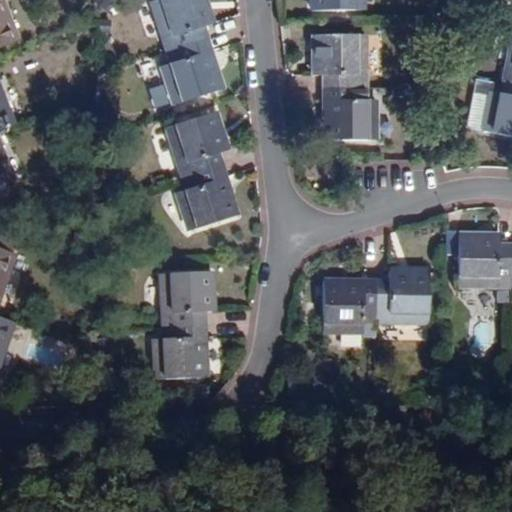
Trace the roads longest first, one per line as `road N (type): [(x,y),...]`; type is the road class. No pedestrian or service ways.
road 1 (track): [(511,398),(0,420)]
road 2 (residential): [(259,0),(280,240)]
road 3 (residential): [(280,240),(456,187),(511,188)]
road 4 (residential): [(280,240),(264,349),(233,409)]
